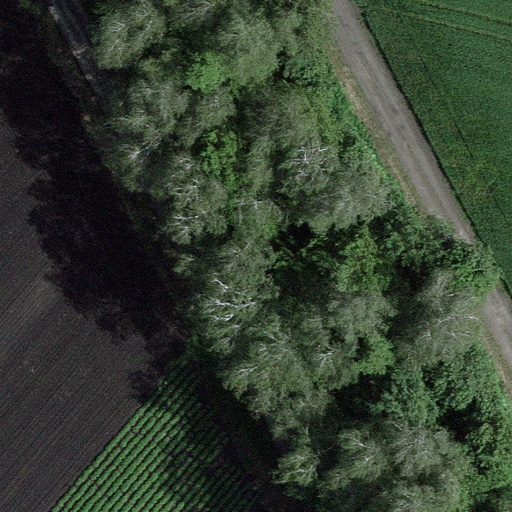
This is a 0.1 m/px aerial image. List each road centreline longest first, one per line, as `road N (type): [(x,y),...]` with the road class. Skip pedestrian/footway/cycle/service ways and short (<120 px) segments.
road 1 (track): [(62,0),(329,511)]
road 2 (track): [(321,0),(511,362)]
